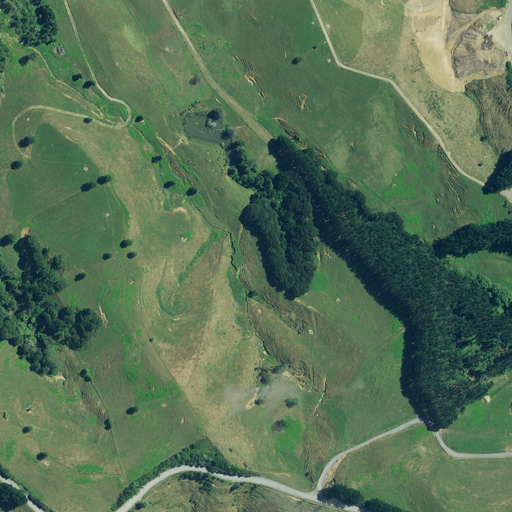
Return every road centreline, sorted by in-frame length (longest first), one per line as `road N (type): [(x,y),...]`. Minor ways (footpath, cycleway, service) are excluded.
road 1 (unclassified): [(119,511),(167,473),(189,468),(359,511)]
road 2 (track): [(295,493),(335,438),(376,436),(415,451),(448,493),(484,511)]
